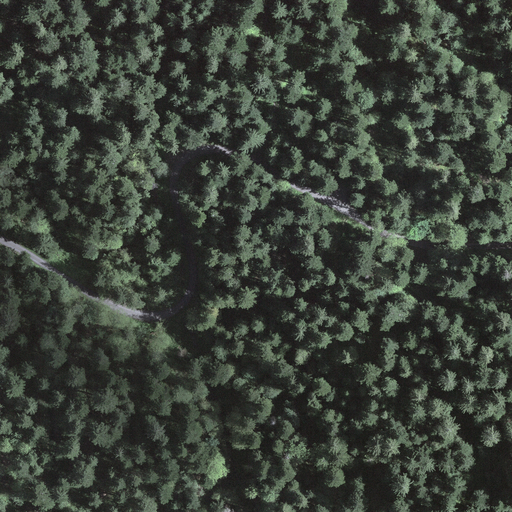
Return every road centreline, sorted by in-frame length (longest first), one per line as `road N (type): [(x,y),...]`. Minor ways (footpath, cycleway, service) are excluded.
road 1 (track): [(511,244),(386,234),(255,158),(218,147),(185,155),(173,173),(193,279),(188,299),(173,311),(153,315),(115,304),(0,238)]
road 2 (track): [(383,266),(379,289),(397,345),(441,391),(474,443),(484,477)]
road 3 (track): [(511,306),(417,299),(365,244),(351,211)]
